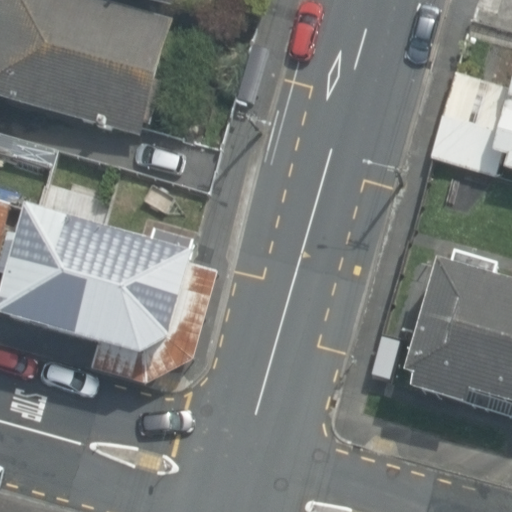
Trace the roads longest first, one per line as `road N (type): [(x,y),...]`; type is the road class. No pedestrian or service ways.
road 1 (tertiary): [(375,0),(236,486)]
road 2 (residential): [(0,419),(236,486)]
